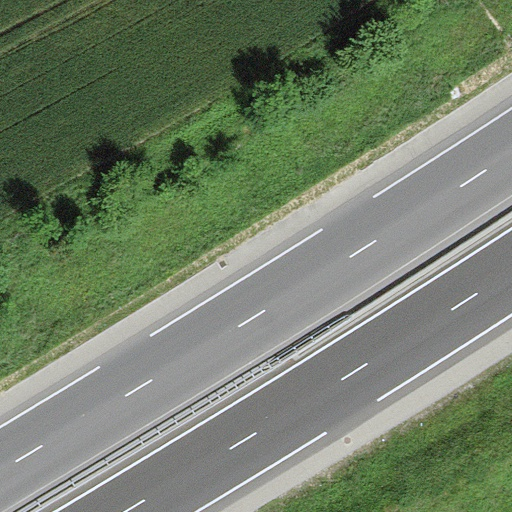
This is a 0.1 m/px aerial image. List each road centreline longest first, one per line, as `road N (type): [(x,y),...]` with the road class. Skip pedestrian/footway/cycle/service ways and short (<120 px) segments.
road 1 (trunk): [(511,158),(0,478)]
road 2 (trunk): [(149,511),(511,284)]
